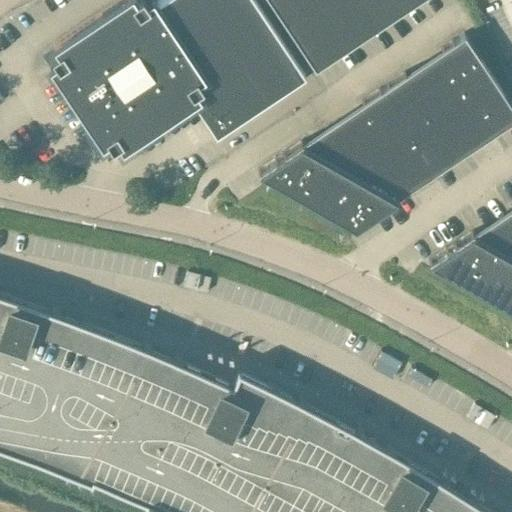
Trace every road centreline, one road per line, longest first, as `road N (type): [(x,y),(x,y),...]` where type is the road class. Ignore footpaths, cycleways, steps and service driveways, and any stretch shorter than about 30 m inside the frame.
road 1 (unclassified): [(0,186),(228,237),(331,277)]
road 2 (unclassified): [(331,277),(511,162)]
road 3 (unclassified): [(331,277),(511,373)]
